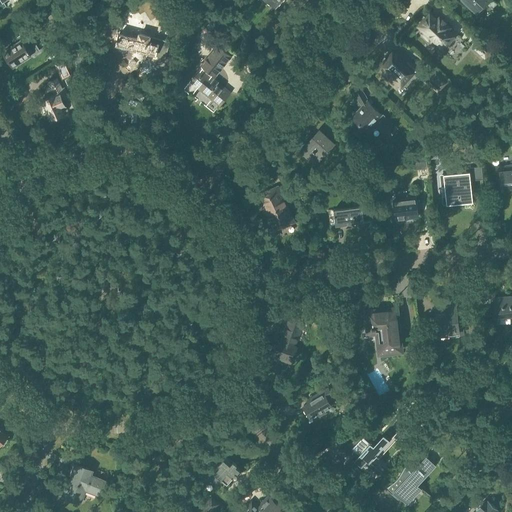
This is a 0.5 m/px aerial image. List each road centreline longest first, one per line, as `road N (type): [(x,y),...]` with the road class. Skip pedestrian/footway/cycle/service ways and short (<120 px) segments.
road 1 (residential): [(236,277),(511,253)]
road 2 (residential): [(199,194),(382,0)]
road 3 (residential): [(199,194),(133,155),(92,150),(52,158),(15,178)]
road 4 (residential): [(348,511),(198,379)]
road 5 (residential): [(57,418),(142,416),(198,379)]
